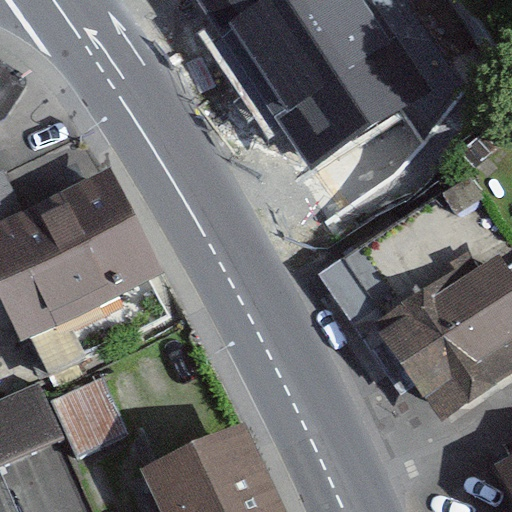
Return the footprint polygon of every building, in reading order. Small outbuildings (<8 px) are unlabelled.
[(199,0),(307,167),(428,89),(370,0),(199,0)] [(0,347),(11,368),(153,295),(98,188),(0,238),(0,347)] [(511,258),(375,358),(437,442),(511,386),(511,258)] [(81,456),(133,433),(108,375),(55,398),(81,456)] [(151,511),(267,511),(234,441),(139,486),(151,511)] [(511,454),(496,463),(511,492),(511,454)]
